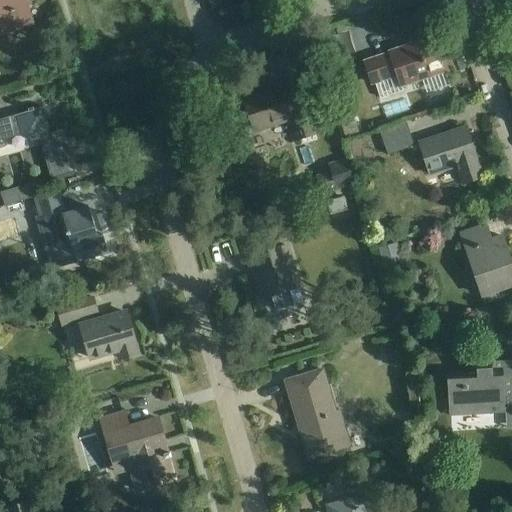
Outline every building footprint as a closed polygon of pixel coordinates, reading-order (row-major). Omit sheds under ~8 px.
[(0,0),(0,34),(14,30),(33,24),(25,0),(0,0)] [(390,52),(365,61),(371,80),(373,83),(375,82),(381,98),(404,91),(402,86),(423,79),(427,93),(450,85),(446,72),(447,71),(436,35),(390,51),(390,52)] [(312,107),(310,108),(301,84),(270,94),(269,91),(245,100),(251,117),(258,115),(263,128),(291,119),(298,138),(314,133),(333,127),(325,103),(324,103),(325,106),(313,110),(312,107)] [(52,178),(56,177),(75,172),(67,145),(55,149),(43,107),(0,119),(0,140),(28,132),(30,141),(40,138),(52,178)] [(415,144),(407,120),(380,129),(389,154),(415,144)] [(355,121),(342,126),(346,139),(359,134),(355,121)] [(459,164),(465,183),(482,177),(466,127),(422,142),(432,173),(459,164)] [(319,184),(321,194),(355,184),(347,158),(328,164),(330,172),(324,174),(326,182),(319,184)] [(0,194),(1,203),(31,200),(30,186),(0,188),(0,194)] [(98,236),(89,206),(66,213),(59,189),(40,195),(32,197),(39,216),(35,217),(40,231),(46,251),(51,270),(109,253),(104,234),(98,236)] [(345,198),(328,203),(332,215),(348,210),(345,198)] [(511,285),(511,264),(502,237),(490,242),(484,225),(462,233),(483,295),(511,285)] [(396,243),(379,248),(384,266),(401,261),(396,243)] [(276,310),(294,305),(289,288),(299,285),(288,246),(249,258),(261,296),(271,293),(276,310)] [(265,317),(274,313),(267,296),(258,300),(265,317)] [(93,298),(58,308),(63,325),(78,321),(77,316),(96,310),(93,298)] [(127,312),(108,318),(79,326),(88,358),(118,350),(120,358),(138,353),(135,345),(136,344),(127,312)] [(447,373),(448,393),(449,413),(505,410),(504,389),(503,369),(492,370),(492,361),(477,362),(477,371),(447,373)] [(309,458),(328,452),(349,446),(339,410),(334,411),(322,370),(286,381),(309,458)] [(59,416),(63,429),(76,425),(72,412),(59,416)] [(124,412),(101,419),(114,462),(128,458),(137,490),(176,479),(158,418),(129,427),(124,412)] [(476,431),(502,430),(501,415),(475,416),(476,431)] [(428,430),(428,421),(420,421),(420,430),(428,430)] [(27,426),(36,457),(50,453),(41,422),(27,426)] [(421,450),(404,455),(414,486),(431,480),(421,450)] [(364,511),(360,497),(328,506),(329,511),(364,511)] [(0,507),(0,511),(38,511),(34,498),(0,507)]
